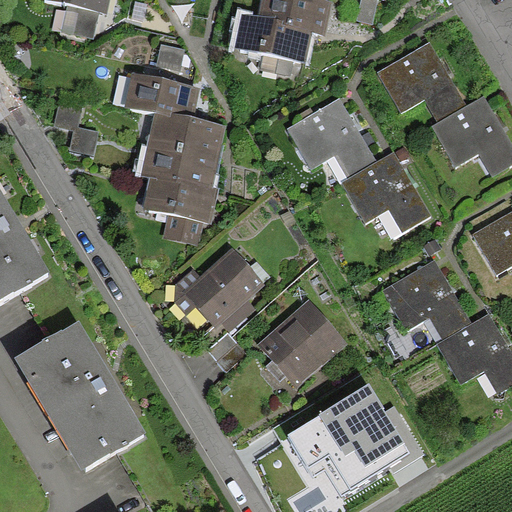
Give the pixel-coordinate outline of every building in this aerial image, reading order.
[(98,13),(108,13),(110,0),(41,0),(41,1),(66,6),(98,13)] [(316,32),(331,35),(336,4),(312,0),(269,0),(265,24),(316,32)] [(98,13),(66,6),(61,29),(93,36),(98,13)] [(239,54),(311,66),(316,32),(265,24),(245,20),(239,54)] [(470,107),(433,45),(424,50),(383,75),(407,114),(428,102),(442,124),(470,107)] [(161,235),(199,243),(203,223),(212,225),(218,199),(220,190),(213,189),(226,127),(194,121),(201,90),(133,76),(126,110),(156,116),(143,178),(151,180),(145,212),(165,216),(161,235)] [(495,177),(511,167),(511,140),(486,98),(476,104),(470,107),(442,124),(436,128),(460,168),(481,155),(495,177)] [(381,161),(344,99),(335,104),(294,128),(318,168),(339,155),(353,178),(381,161)] [(83,111),(60,105),(54,127),(72,132),(67,150),(95,157),(101,132),(79,126),(83,111)] [(406,231),(435,214),(398,151),(390,156),(381,161),(353,178),(347,182),(371,222),(392,208),(406,231)] [(0,301),(48,274),(20,225),(0,190),(0,301)] [(511,214),(479,234),(503,274),(511,268),(511,214)] [(246,300),(263,284),(231,251),(201,279),(191,269),(175,285),(217,328),(221,323),(227,329),(251,306),(246,300)] [(448,340),(476,322),(443,269),(437,260),(387,291),(411,330),(433,316),(448,340)] [(318,372),(350,342),(312,302),(264,348),(302,387),(318,372)] [(504,397),(511,392),(511,344),(499,324),(492,313),(476,322),(448,340),(441,344),(467,385),(488,372),(504,397)] [(86,470),(146,434),(117,386),(80,325),(21,360),(86,470)] [(366,428),(384,416),(362,382),(338,397),(361,431),(366,428)] [(349,486),(387,461),(366,428),(361,431),(344,442),(327,453),(349,486)]
